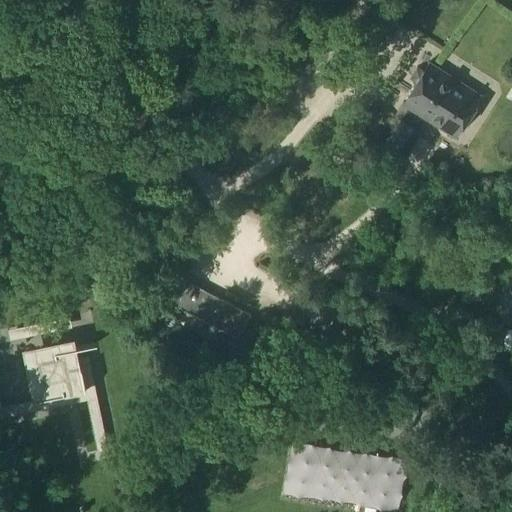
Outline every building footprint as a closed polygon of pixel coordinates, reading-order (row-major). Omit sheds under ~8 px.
[(415,84),(402,105),(455,139),(480,98),(427,65),(422,73),(415,69),(408,79),(415,84)] [(400,121),(379,154),(396,165),(417,131),(400,121)] [(181,280),(169,302),(238,339),(250,315),(181,280)] [(70,317),(7,330),(9,339),(72,327),(70,317)] [(74,338),(23,349),(32,400),(32,401),(85,391),(76,348),(74,338)] [(0,397),(0,417),(86,402),(96,452),(107,449),(92,373),(87,346),(76,348),(85,391),(32,401),(32,400),(2,405),(0,397)] [(291,442),(283,493),(392,511),(395,511),(405,461),(291,442)]
